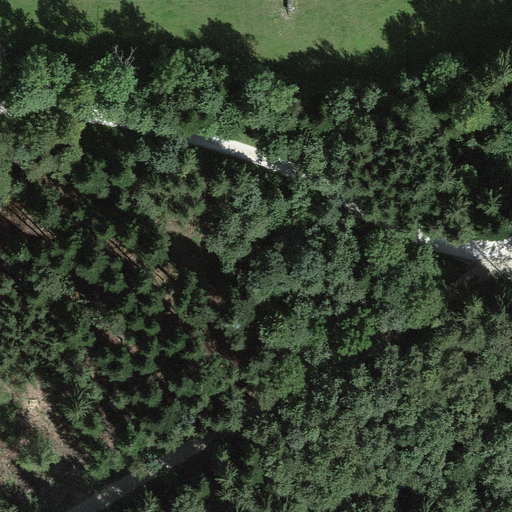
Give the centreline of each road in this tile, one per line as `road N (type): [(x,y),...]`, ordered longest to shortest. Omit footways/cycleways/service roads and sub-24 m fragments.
road 1 (track): [(511,248),(495,258),(433,245),(283,164),(172,128),(0,105)]
road 2 (track): [(77,511),(495,258),(511,268)]
